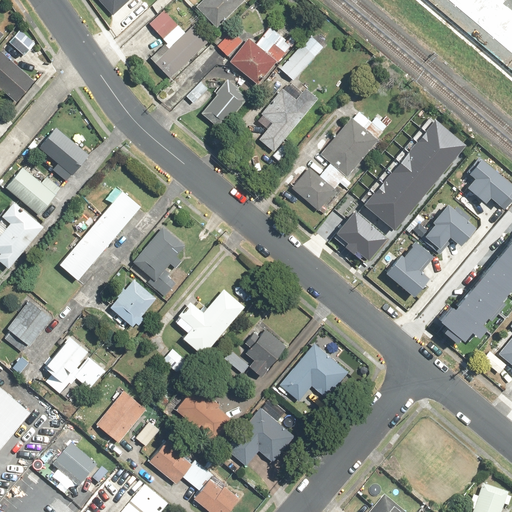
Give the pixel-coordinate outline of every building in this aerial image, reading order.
[(95,0),(111,16),(128,0),(95,0)] [(197,0),(189,7),(210,31),(246,0),(197,0)] [(164,11),(145,26),(158,42),(177,27),(164,11)] [(192,25),(147,60),(164,81),(209,46),(192,25)] [(232,30),(216,50),(228,60),(225,63),(256,88),(284,54),(270,43),(261,54),(232,30)] [(310,34),(278,69),(292,82),(323,47),(310,34)] [(0,51),(0,94),(14,107),(35,83),(0,51)] [(210,90),(201,80),(185,96),(194,105),(210,90)] [(254,143),(271,156),(313,100),(286,80),(254,122),(264,130),(254,143)] [(225,81),(196,116),(218,134),(247,98),(225,81)] [(285,193),(316,216),(386,127),(374,117),(370,122),(358,112),(352,120),(348,117),(316,157),(325,165),(317,176),(306,167),(285,193)] [(464,143),(431,115),(360,200),(393,227),(464,143)] [(53,127),(33,150),(69,180),(89,157),(53,127)] [(511,201),(511,184),(479,157),(467,172),(475,179),(468,188),(487,204),(491,198),(505,210),(511,201)] [(19,167),(2,189),(39,219),(57,197),(19,167)] [(121,191),(56,267),(75,283),(140,207),(121,191)] [(448,200),(441,193),(432,202),(439,209),(448,200)] [(0,266),(6,271),(42,227),(11,201),(0,214),(0,220),(6,226),(0,233),(0,266)] [(454,209),(449,205),(433,223),(436,225),(423,240),(440,254),(453,239),(461,247),(477,228),(468,221),(471,218),(457,206),(454,209)] [(385,234),(351,207),(332,231),(365,258),(385,234)] [(511,226),(433,316),(439,321),(436,325),(454,342),(468,327),(475,333),(483,323),(478,319),(511,280),(511,226)] [(162,227),(128,264),(163,297),(176,284),(164,274),(187,250),(162,227)] [(402,255),(386,274),(415,297),(430,279),(422,272),(434,257),(416,241),(412,246),(413,247),(404,258),(402,255)] [(132,280),(106,310),(131,332),(157,302),(132,280)] [(177,340),(198,359),(243,308),(222,289),(203,309),(192,299),(173,321),(184,331),(177,340)] [(24,302),(0,334),(0,338),(21,354),(48,319),(24,302)] [(511,333),(494,355),(511,369),(511,320),(507,327),(511,331),(511,333)] [(227,343),(216,358),(252,386),(283,347),(258,327),(238,352),(227,343)] [(108,369),(67,335),(34,376),(60,397),(75,380),(89,391),(108,369)] [(311,345),(276,387),(296,403),(309,388),(325,402),(347,375),(311,345)] [(188,364),(172,349),(162,361),(178,375),(188,364)] [(504,365),(488,351),(481,359),(497,373),(504,365)] [(0,386),(0,446),(30,411),(0,386)] [(191,386),(171,411),(206,440),(227,415),(191,386)] [(122,389),(92,425),(115,445),(146,409),(122,389)] [(257,406),(222,449),(243,467),(255,452),(269,463),(292,435),(257,406)] [(159,429),(148,420),(134,438),(145,447),(159,429)] [(164,439),(144,464),(172,487),(179,479),(195,491),(189,500),(203,511),(230,511),(240,500),(164,439)] [(96,466),(67,443),(49,465),(77,489),(96,466)] [(480,486),(471,511),(500,511),(506,494),(480,486)] [(159,511),(164,507),(140,488),(120,511),(159,511)] [(398,511),(381,498),(369,511),(398,511)]
